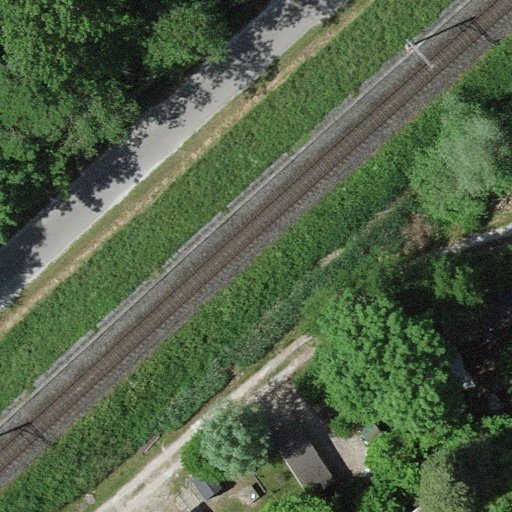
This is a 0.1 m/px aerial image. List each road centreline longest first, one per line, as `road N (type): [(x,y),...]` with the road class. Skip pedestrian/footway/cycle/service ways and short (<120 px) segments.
road 1 (track): [(113,511),(360,300),(450,241),(511,230)]
road 2 (residential): [(0,299),(329,0)]
